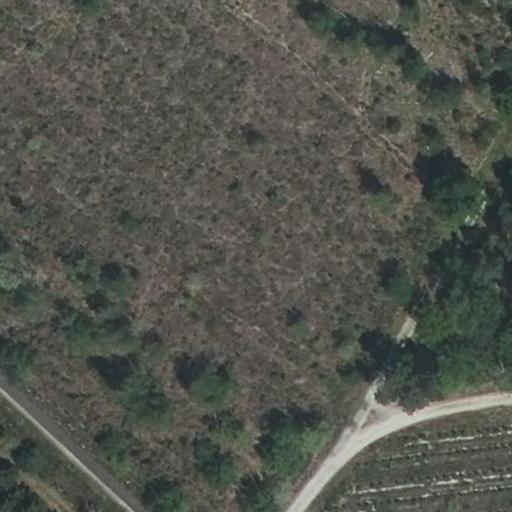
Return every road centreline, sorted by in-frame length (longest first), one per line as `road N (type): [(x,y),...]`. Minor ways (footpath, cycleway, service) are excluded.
road 1 (track): [(290,511),(511,157)]
road 2 (track): [(511,409),(341,438)]
